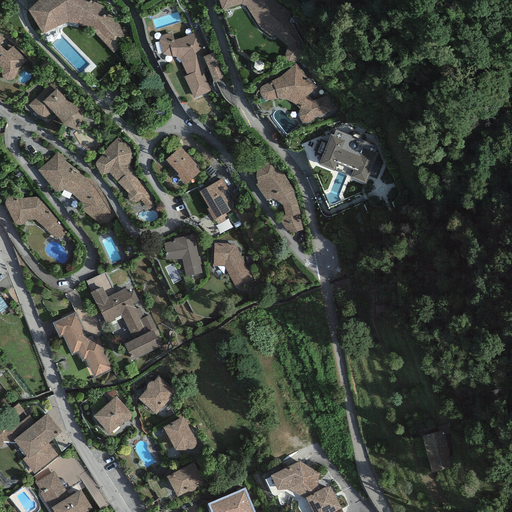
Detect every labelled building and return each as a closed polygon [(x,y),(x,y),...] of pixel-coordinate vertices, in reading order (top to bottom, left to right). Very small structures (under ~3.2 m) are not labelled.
[(92,0),(42,0),(44,2),(26,18),(50,44),(77,19),(111,56),(129,39),(92,0)] [(272,0),(220,0),(227,16),(248,7),(260,34),(294,50),(307,22),(275,8),(272,0)] [(195,35),(169,46),(195,103),(221,92),(195,35)] [(0,40),(0,83),(4,88),(25,65),(0,40)] [(215,48),(205,52),(216,78),(226,74),(215,48)] [(307,66),(264,88),(274,108),(296,97),(311,126),(333,114),(307,66)] [(85,118),(49,86),(26,112),(43,127),(54,115),(73,132),(85,118)] [(378,153),(375,152),(377,146),(336,130),(334,135),(330,134),(327,141),(320,138),(314,153),(322,156),(319,164),(334,170),(337,163),(353,169),(350,177),(366,183),(370,174),(376,177),(382,162),(375,159),(378,153)] [(140,156),(121,135),(91,163),(134,210),(148,197),(124,171),(140,156)] [(201,177),(181,154),(165,169),(186,191),(201,177)] [(118,211),(60,158),(40,180),(98,232),(118,211)] [(273,162),(255,175),(290,225),(308,212),(273,162)] [(210,214),(232,209),(224,178),(202,183),(210,214)] [(24,190),(5,202),(19,223),(33,221),(48,227),(56,233),(66,225),(39,193),(30,196),(24,190)] [(192,236),(166,243),(171,262),(182,260),(186,278),(202,274),(192,236)] [(238,245),(215,244),(215,268),(227,268),(234,288),(251,282),(238,245)] [(88,278),(92,287),(102,282),(98,273),(88,278)] [(127,281),(95,298),(129,365),(162,348),(127,281)] [(85,314),(56,328),(83,383),(112,368),(85,314)] [(159,376),(135,400),(154,420),(178,395),(159,376)] [(115,398),(89,419),(107,440),(133,419),(115,398)] [(27,411),(1,430),(31,474),(55,458),(47,446),(62,435),(51,418),(38,427),(27,411)] [(184,418),(158,429),(170,456),(195,445),(184,418)] [(453,465),(445,427),(423,432),(431,470),(453,465)] [(318,454),(264,479),(276,505),(301,494),(309,511),(341,511),(344,511),(318,454)] [(196,463),(163,478),(173,501),(206,486),(196,463)] [(254,511),(245,488),(209,504),(211,511),(254,511)] [(90,511),(79,492),(48,509),(49,511),(90,511)]
